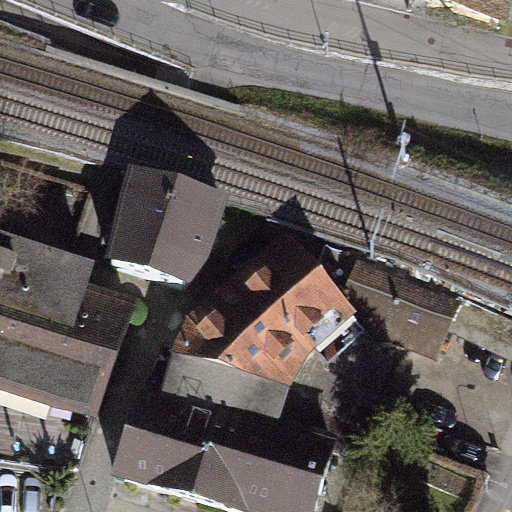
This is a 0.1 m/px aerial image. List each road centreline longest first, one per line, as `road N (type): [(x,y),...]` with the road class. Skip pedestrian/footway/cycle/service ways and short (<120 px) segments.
road 1 (residential): [(89,0),(251,59),(511,115)]
road 2 (residential): [(511,58),(232,0)]
